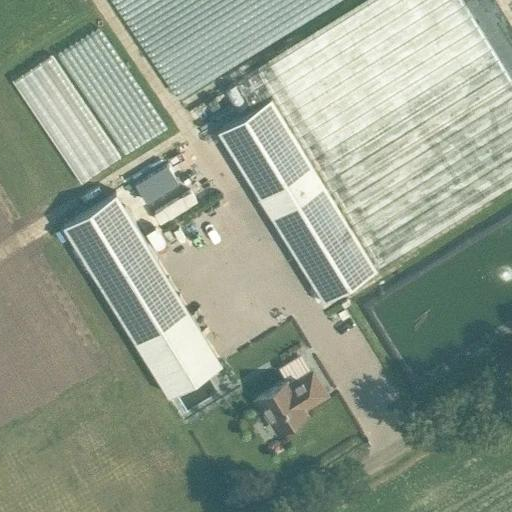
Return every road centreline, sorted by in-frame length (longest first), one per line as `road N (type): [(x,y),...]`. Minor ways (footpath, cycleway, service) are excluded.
road 1 (track): [(98,0),(408,444)]
road 2 (unclassified): [(296,511),(511,381)]
